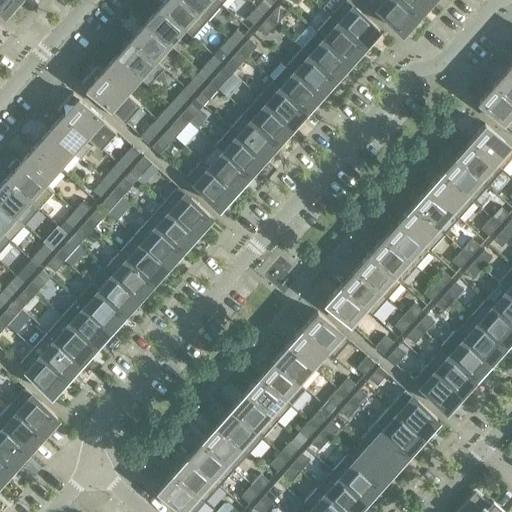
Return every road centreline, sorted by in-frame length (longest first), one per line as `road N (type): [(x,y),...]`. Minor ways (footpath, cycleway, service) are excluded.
road 1 (residential): [(92,468),(94,428),(253,247),(405,78),(448,54),(504,0)]
road 2 (residential): [(0,98),(89,0)]
